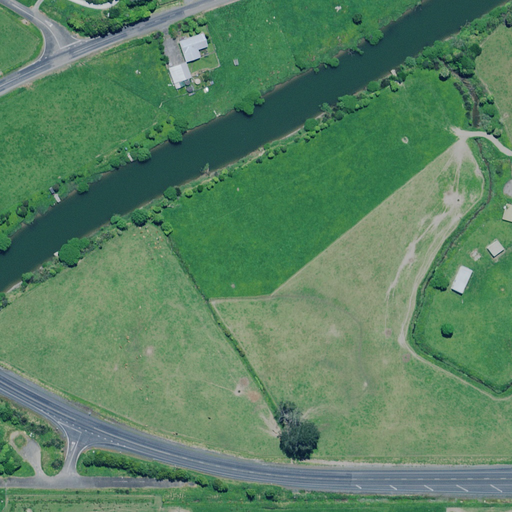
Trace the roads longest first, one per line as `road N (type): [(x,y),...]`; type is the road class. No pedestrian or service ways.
road 1 (trunk): [(511,480),(320,479),(224,468),(113,436),(0,381)]
road 2 (unclassified): [(65,56),(216,0)]
